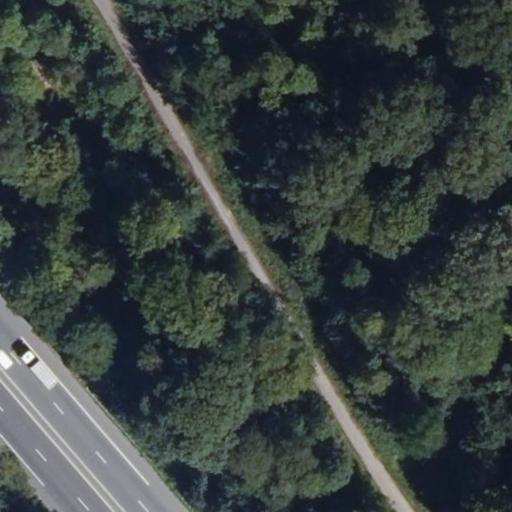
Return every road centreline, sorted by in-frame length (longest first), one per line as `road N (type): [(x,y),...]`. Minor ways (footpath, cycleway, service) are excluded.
road 1 (track): [(403,511),(338,421),(92,0)]
road 2 (motorway): [(149,511),(0,337)]
road 3 (motorway): [(0,406),(90,511)]
